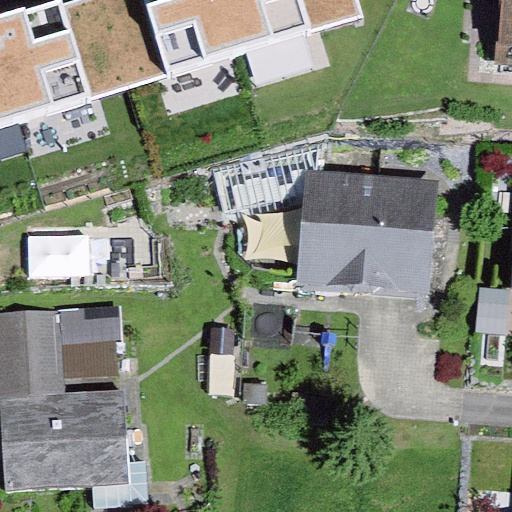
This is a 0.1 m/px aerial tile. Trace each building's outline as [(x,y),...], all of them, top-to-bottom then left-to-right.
[(0,143),(124,108),(93,0),(90,0),(0,26),(0,143)] [(93,0),(124,108),(368,38),(356,0),(93,0)] [(511,0),(500,0),(497,52),(511,53),(511,0)] [(439,186),(308,174),(297,293),(428,305),(439,186)] [(508,291),(480,290),(477,336),(504,338),(508,291)] [(58,314),(0,318),(0,379),(64,373),(61,348),(58,314)] [(115,343),(61,348),(64,373),(85,371),(86,381),(118,378),(115,343)] [(125,392),(0,400),(0,433),(4,495),(94,488),(95,511),(118,511),(151,510),(148,466),(130,467),(125,392)]
